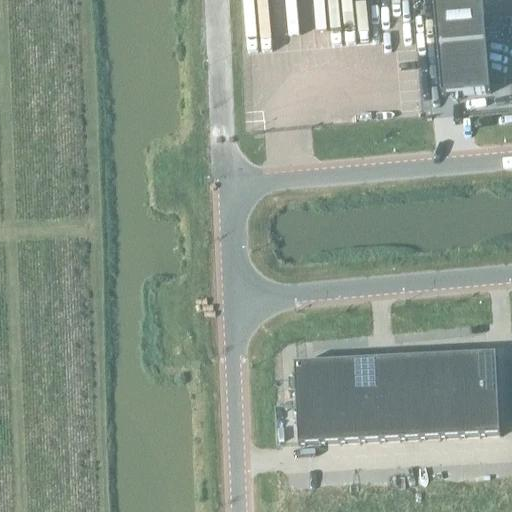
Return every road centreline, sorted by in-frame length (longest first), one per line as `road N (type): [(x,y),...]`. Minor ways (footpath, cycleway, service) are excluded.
road 1 (unclassified): [(230,297),(511,272)]
road 2 (unclassified): [(511,164),(230,188)]
road 3 (unclassified): [(239,511),(230,297)]
road 4 (unclassified): [(230,188),(218,0)]
